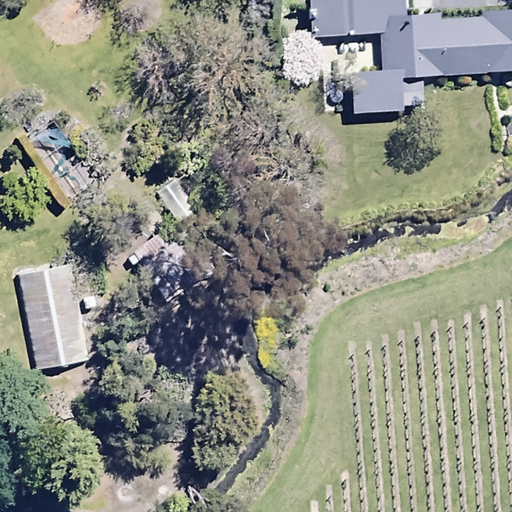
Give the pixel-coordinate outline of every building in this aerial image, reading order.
[(383,83),(348,84),(349,119),(423,117),(422,86),(438,86),(438,81),(511,78),(511,16),(479,18),(480,24),(404,25),(402,0),(309,0),(311,45),(382,43),(383,83)] [(55,126),(28,145),(70,205),(97,186),(55,126)] [(195,215),(174,184),(155,197),(175,227),(195,215)] [(206,283),(168,231),(132,257),(170,309),(206,283)] [(24,281),(42,375),(95,365),(77,269),(24,281)]
